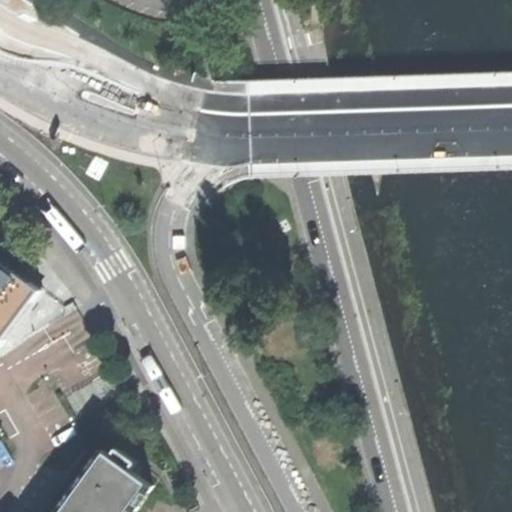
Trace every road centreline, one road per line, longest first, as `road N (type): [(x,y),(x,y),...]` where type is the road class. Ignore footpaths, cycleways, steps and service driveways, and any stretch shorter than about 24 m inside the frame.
road 1 (secondary): [(393,511),(258,0)]
road 2 (unclassified): [(248,511),(114,267),(62,194),(0,140)]
road 3 (tertiary): [(302,511),(186,302),(169,251),(186,185),(251,130)]
road 4 (tertiary): [(251,130),(178,117),(0,24)]
road 5 (tertiary): [(0,71),(112,124),(179,134),(251,130)]
road 6 (tertiary): [(511,121),(251,130)]
